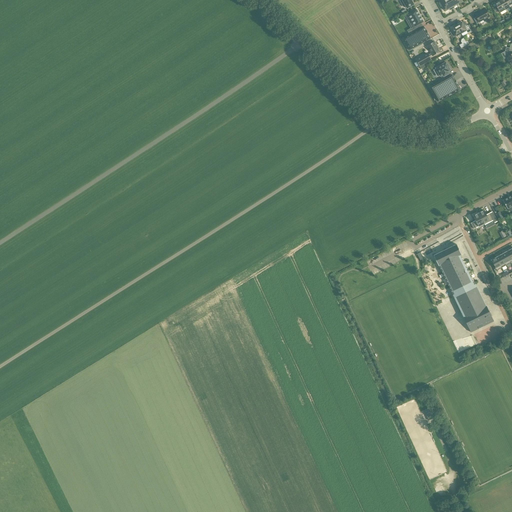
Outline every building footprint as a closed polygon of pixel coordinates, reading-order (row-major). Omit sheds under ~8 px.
[(398,0),(399,0),(401,3),(403,6),(405,5),(407,9),(414,5),(411,0),(396,0),(397,1),(398,0)] [(460,0),(438,0),(445,11),(461,2),(460,0)] [(506,0),(501,0),(500,1),(505,10),(510,7),(506,0)] [(500,13),(505,10),(500,1),(495,4),(496,6),(498,9),(500,13)] [(488,17),(489,16),(485,9),(475,15),(476,17),(474,19),(477,24),(480,22),(479,22),(485,19),(486,19),(488,18),(488,17)] [(410,50),(431,38),(424,26),(423,27),(421,23),(423,22),(417,10),(408,15),(410,19),(408,19),(415,31),(403,38),(410,50)] [(456,25),(461,33),(466,30),(468,33),(471,32),(467,26),(465,27),(461,21),(458,23),(458,24),(456,25)] [(461,33),(456,25),(455,26),(454,25),(450,27),(455,36),(461,33)] [(488,39),(485,35),(482,37),(482,38),(477,41),(479,44),(488,39)] [(416,60),(420,66),(423,64),(431,60),(430,57),(432,56),(440,52),(435,42),(427,46),(431,53),(428,55),(427,53),(416,60)] [(501,54),(504,59),(506,58),(508,63),(511,60),(511,48),(509,48),(507,47),(505,51),(501,54)] [(448,64),(447,64),(446,62),(436,68),(440,76),(443,80),(430,87),(438,101),(447,96),(447,97),(451,95),(451,94),(460,89),(457,84),(458,84),(455,80),(452,75),(445,79),(444,77),(445,76),(444,76),(446,74),(447,75),(449,74),(448,72),(450,70),(450,69),(450,68),(448,64)] [(511,206),(511,195),(503,200),(508,209),(511,206)] [(484,224),(484,225),(493,221),(494,223),(497,221),(497,222),(498,221),(492,212),(489,213),(487,215),(484,210),(484,211),(482,212),(482,211),(478,213),(484,224)] [(479,227),(484,224),(478,213),(475,215),(473,216),(475,221),(472,222),(473,222),(475,228),(476,228),(479,227)] [(456,244),(433,255),(439,266),(441,265),(444,272),(450,268),(452,272),(458,269),(456,266),(463,263),(460,256),(462,255),(456,244)] [(505,253),(500,255),(505,263),(505,264),(506,266),(511,263),(510,261),(509,261),(505,253)] [(500,255),(496,258),(500,266),(501,266),(505,264),(505,263),(500,255)] [(500,266),(496,258),(491,260),(497,271),(502,268),(501,266),(500,266)] [(463,263),(456,266),(458,269),(462,279),(469,275),(463,263)] [(450,268),(444,272),(452,289),(458,285),(452,272),(450,268)] [(458,285),(452,289),(455,294),(453,295),(457,304),(480,293),(477,287),(475,288),(469,275),(462,279),(458,269),(452,272),(458,285)] [(480,294),(457,304),(464,317),(463,317),(471,332),(494,321),(486,306),(480,294)] [(434,418),(430,408),(424,410),(429,421),(434,418)]
